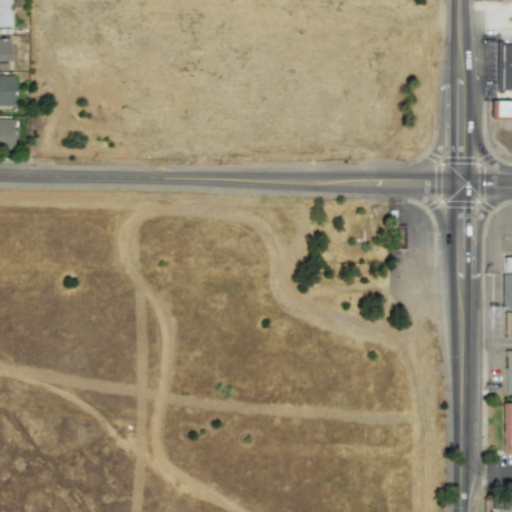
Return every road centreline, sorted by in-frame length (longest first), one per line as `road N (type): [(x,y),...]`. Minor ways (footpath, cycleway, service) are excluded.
road 1 (tertiary): [(0,177),(458,184)]
road 2 (secondary): [(462,511),(458,184)]
road 3 (secondary): [(458,184),(462,0)]
